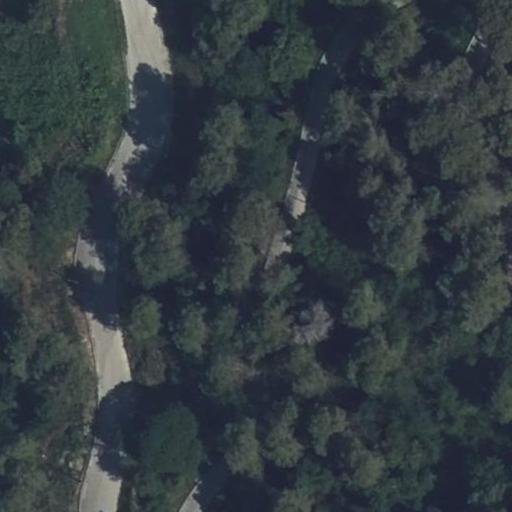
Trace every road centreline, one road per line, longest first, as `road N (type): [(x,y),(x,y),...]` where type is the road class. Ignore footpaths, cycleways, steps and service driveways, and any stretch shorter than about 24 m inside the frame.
road 1 (unclassified): [(200,511),(266,403),(273,301),(328,77),(362,25),(394,0)]
road 2 (tertiary): [(139,0),(155,101),(105,228),(119,399),(104,511)]
road 3 (unclassified): [(511,5),(479,51),(478,81),(511,220)]
